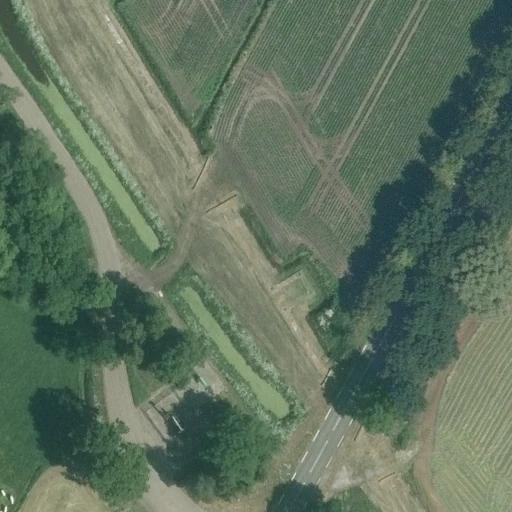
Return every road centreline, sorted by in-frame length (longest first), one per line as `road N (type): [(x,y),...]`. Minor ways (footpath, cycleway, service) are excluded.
road 1 (unclassified): [(172,511),(120,421),(96,231),(0,71)]
road 2 (tertiary): [(287,511),(511,102)]
road 3 (track): [(148,294),(217,184)]
